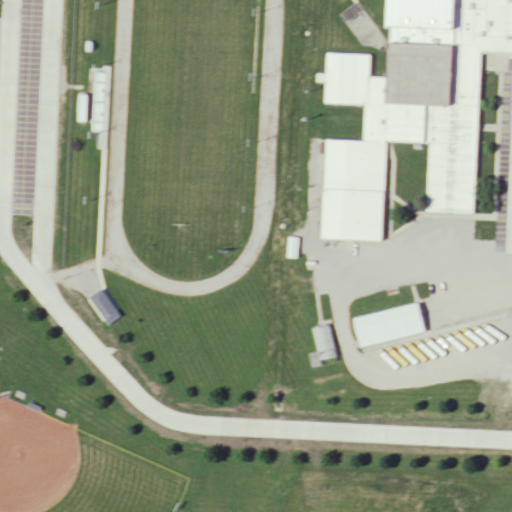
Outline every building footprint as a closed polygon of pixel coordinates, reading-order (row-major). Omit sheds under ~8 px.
[(318,239),(322,136),(360,138),(361,104),(321,102),(322,80),(313,80),(313,71),(323,71),(324,52),(367,54),(366,76),(384,77),(386,24),(381,24),(381,0),(511,0),(511,48),(477,47),(471,212),(423,210),(425,142),(384,140),(380,242),(318,239)] [(372,139),(372,122),(329,122),(329,139),(372,139)] [(432,240),(475,240),(475,223),(432,223),(432,240)] [(87,294),(98,286),(117,313),(105,321),(87,294)] [(351,317),(415,300),(422,330),(359,346),(351,317)] [(314,368),(339,363),(331,327),(315,331),(320,355),(311,357),(314,368)]
